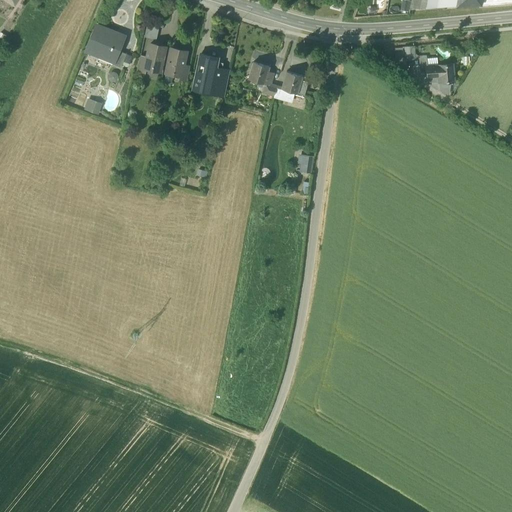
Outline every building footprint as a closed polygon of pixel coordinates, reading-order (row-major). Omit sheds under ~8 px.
[(411,0),(409,10),(479,4),(480,3),(481,0),(411,0)] [(158,38),(160,23),(149,22),(147,36),(158,38)] [(124,37),(96,26),(86,51),(113,62),(114,62),(118,51),(124,37)] [(156,45),(151,44),(149,44),(147,57),(144,69),(145,69),(153,71),(153,68),(160,69),(162,60),(165,47),(164,46),(161,48),(157,48),(157,46),(156,45)] [(414,46),(404,47),(405,59),(415,58),(414,46)] [(404,47),(394,48),(395,58),(397,61),(406,67),(405,59),(404,47)] [(174,51),(172,48),(171,48),(168,61),(165,73),(173,75),(174,75),(175,72),(180,73),(182,74),(183,65),(186,52),(185,51),(179,50),(178,51),(178,52),(174,51)] [(126,54),(118,51),(114,62),(113,62),(112,64),(121,68),(126,54)] [(217,58),(200,54),(195,81),(201,83),(201,85),(200,85),(199,87),(200,88),(200,91),(207,92),(207,91),(215,93),(215,94),(216,94),(217,90),(221,69),(220,69),(220,70),(215,69),(217,58)] [(427,55),(418,56),(419,68),(427,68),(426,66),(428,66),(427,55)] [(140,56),(137,71),(145,72),(145,69),(144,69),(147,57),(140,56)] [(269,67),(253,62),(248,79),(266,84),(268,85),(270,85),(271,84),(272,80),(266,78),(269,67)] [(428,66),(426,66),(427,68),(428,76),(438,76),(438,82),(452,81),(454,81),(453,63),(439,65),(428,66)] [(190,67),(183,65),(182,74),(180,73),(179,80),(187,81),(190,67)] [(229,71),(221,69),(217,90),(225,92),(229,71)] [(302,76),(286,72),(281,88),(281,89),(284,90),(294,93),(304,95),(305,89),(299,87),(302,76)] [(173,75),(165,73),(164,80),(164,83),(167,85),(170,84),(171,82),(173,75)] [(452,81),(438,82),(439,88),(446,91),(449,91),(450,84),(452,84),(452,81)] [(270,85),(268,85),(267,87),(265,86),(263,93),(273,96),(276,86),(271,84),(270,85)] [(281,88),(276,86),(273,96),(281,98),(284,90),(281,89),(281,88)] [(294,93),(284,90),(281,98),(291,101),(293,94),(294,93)] [(84,110),(99,114),(101,102),(87,99),(84,110)] [(314,159),(299,156),(298,163),(302,163),(301,171),(311,173),(314,159)]
